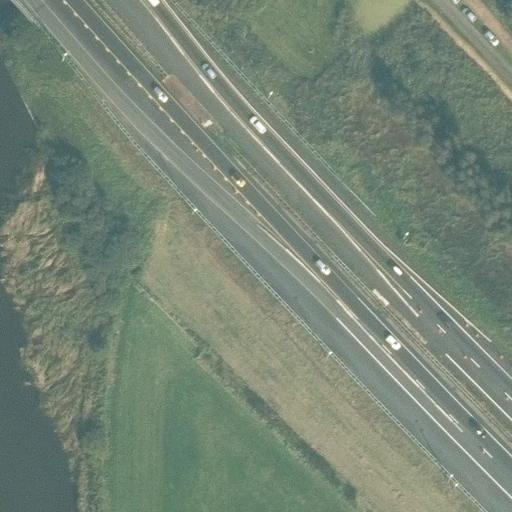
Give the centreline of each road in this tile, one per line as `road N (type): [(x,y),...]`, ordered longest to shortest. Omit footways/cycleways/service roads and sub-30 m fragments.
road 1 (motorway): [(61,0),(386,359),(511,479)]
road 2 (motorway): [(511,401),(409,302),(129,0)]
